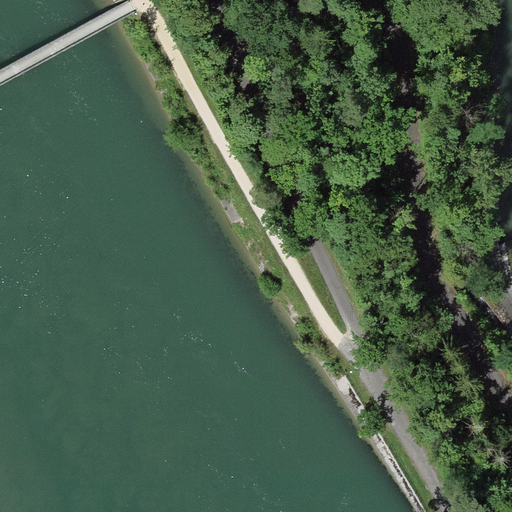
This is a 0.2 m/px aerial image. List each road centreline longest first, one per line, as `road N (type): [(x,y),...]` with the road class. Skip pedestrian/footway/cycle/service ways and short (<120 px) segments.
road 1 (track): [(375,0),(400,45),(425,255),(511,408)]
road 2 (track): [(210,0),(367,364)]
road 3 (track): [(367,364),(448,511)]
